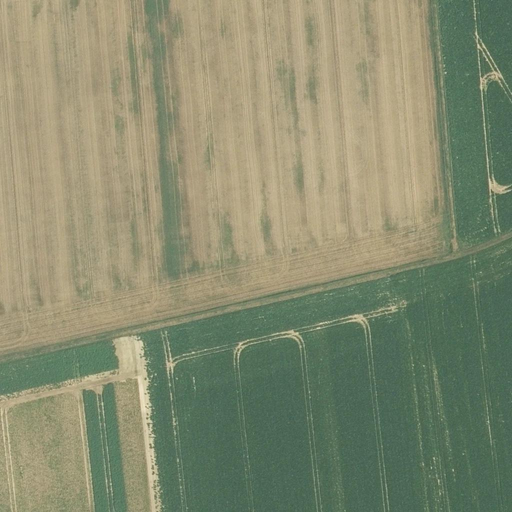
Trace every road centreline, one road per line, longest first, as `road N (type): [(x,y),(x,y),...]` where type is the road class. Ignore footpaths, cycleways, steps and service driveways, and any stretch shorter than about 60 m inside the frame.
road 1 (track): [(0,361),(442,260),(511,234)]
road 2 (track): [(434,0),(458,256)]
